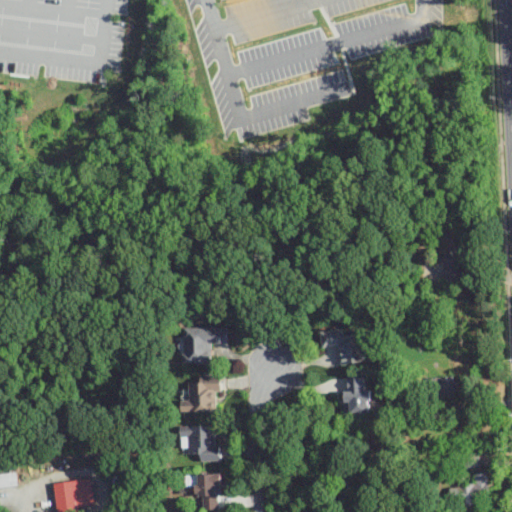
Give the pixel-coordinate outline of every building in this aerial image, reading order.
[(228,326),(189,325),(188,362),(209,362),(209,344),(227,344),(228,326)] [(370,360),(367,334),(343,337),(342,327),(321,330),(323,348),(338,346),(341,364),(370,360)] [(181,411),(221,411),(221,374),(200,374),(200,383),(191,383),(191,398),(181,398),(181,411)] [(370,375),(345,375),(345,412),(370,412),(370,375)] [(458,395),(458,375),(429,375),(429,395),(458,395)] [(221,459),(220,424),(181,425),(181,436),(190,436),(190,451),(197,451),(197,460),(221,459)] [(478,465),(477,448),(461,449),(462,466),(478,465)] [(21,484),(0,487),(0,473),(19,471),(21,484)] [(453,504),(490,502),(488,471),(472,473),(473,484),(451,485),(453,504)] [(222,473),(188,473),(188,485),(199,485),(199,509),(222,509),(222,473)] [(57,483),(60,511),(82,511),(82,505),(95,503),(92,479),(57,483)]
